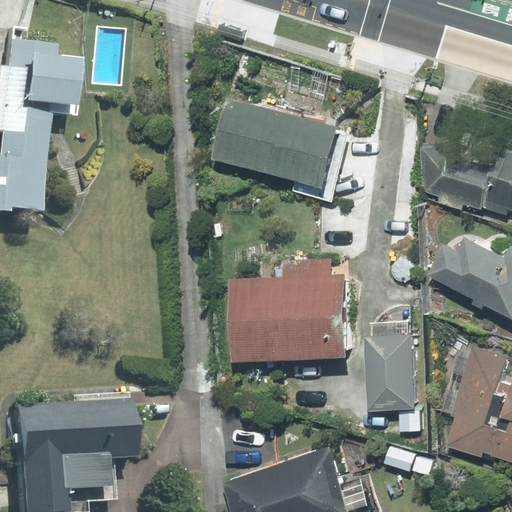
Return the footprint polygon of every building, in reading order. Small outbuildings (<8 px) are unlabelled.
[(60,115),(67,65),(47,63),(49,48),(0,42),(0,212),(29,216),(41,112),(60,115)] [(296,180),(293,191),(335,203),(355,129),(230,95),(213,157),(296,180)] [(511,151),(503,149),(498,162),(451,147),(424,147),(423,191),(486,211),(489,203),(511,210),(511,151)] [(453,230),(430,274),(477,299),(475,303),(511,322),(511,251),(508,259),(453,230)] [(348,359),(349,273),(331,273),(331,260),(284,260),(284,279),(236,278),(235,358),(348,359)] [(367,335),(366,410),(402,410),(401,432),(423,432),(424,405),(417,404),(418,336),(367,335)] [(511,460),(511,369),(509,369),(511,357),(511,355),(478,346),(450,450),(486,460),(488,454),(511,460)] [(125,465),(124,405),(7,409),(9,511),(52,511),(52,499),(95,498),(94,466),(125,465)] [(354,511),(333,448),(226,483),(235,511),(354,511)]
